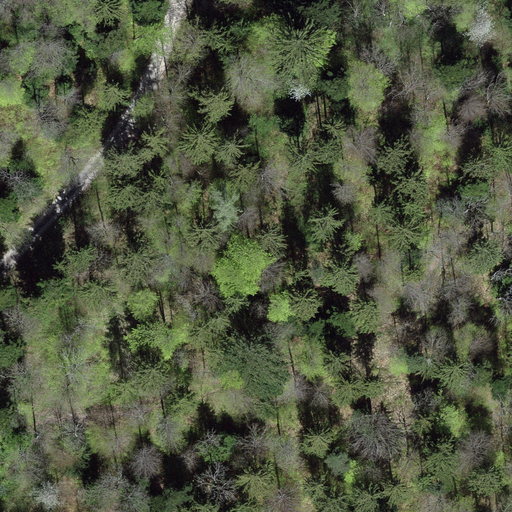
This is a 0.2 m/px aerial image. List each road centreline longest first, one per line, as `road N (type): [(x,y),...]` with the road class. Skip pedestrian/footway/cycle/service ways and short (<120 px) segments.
road 1 (track): [(0,430),(50,413),(194,398),(384,324),(430,284),(511,158)]
road 2 (track): [(0,271),(118,139),(152,78),(179,0)]
road 3 (track): [(11,511),(32,474),(88,410)]
